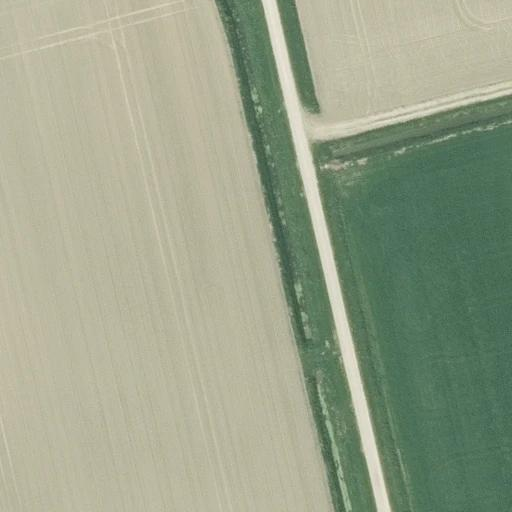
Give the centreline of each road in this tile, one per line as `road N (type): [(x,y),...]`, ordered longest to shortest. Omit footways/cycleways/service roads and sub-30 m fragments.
road 1 (unclassified): [(384,511),(268,0)]
road 2 (unknown): [(299,135),(511,84)]
